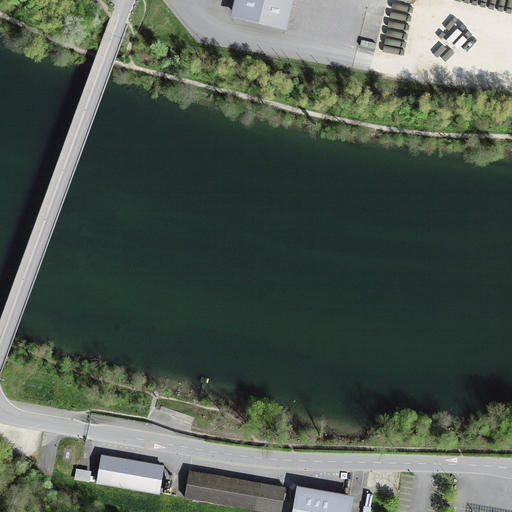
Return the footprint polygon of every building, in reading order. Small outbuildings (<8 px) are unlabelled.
[(239,0),(236,18),(244,20),(283,29),(286,18),(290,0),(239,0)] [(111,462),(100,460),(96,485),(155,496),(159,470),(147,468),(111,462)] [(92,472),(78,469),(76,480),(90,483),(92,472)] [(278,511),(282,490),(186,475),(182,501),(252,511),(278,511)] [(344,501),(297,492),(293,511),(351,511),(353,502),(344,501)]
